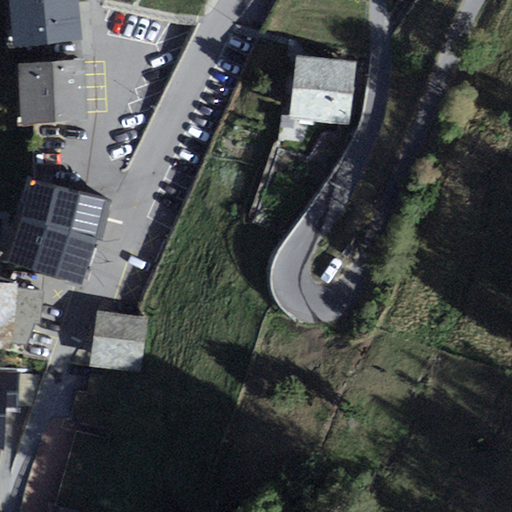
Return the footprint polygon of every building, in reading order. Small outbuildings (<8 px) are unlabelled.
[(72,0),(7,0),(10,37),(74,34),(72,0)] [(356,64),(297,61),(294,116),(353,120),(356,64)] [(80,65),(29,66),(31,114),(82,113),(80,65)] [(112,198),(34,178),(11,250),(60,266),(72,227),(101,237),(112,198)] [(36,291),(0,286),(0,346),(29,350),(36,291)] [(146,320),(101,316),(96,360),(141,365),(146,320)] [(104,388),(96,388),(96,385),(77,384),(75,414),(102,416),(104,388)]
